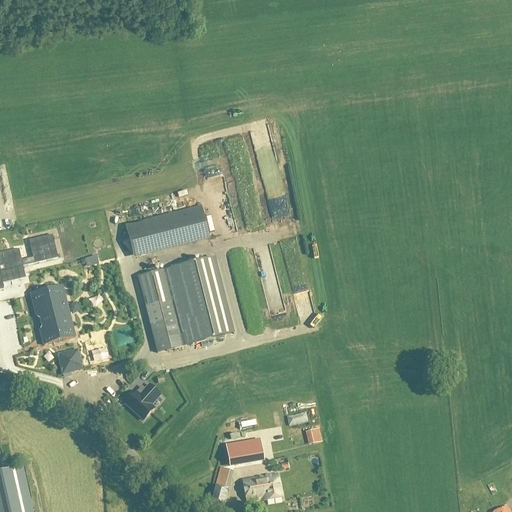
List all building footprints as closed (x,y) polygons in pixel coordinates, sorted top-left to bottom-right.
[(101,215),(111,254),(131,249),(126,226),(119,200),(15,227),(27,276),(58,268),(56,257),(60,256),(59,250),(54,251),(52,244),(49,244),(48,241),(52,240),(51,237),(55,236),(53,227),(101,215)] [(150,250),(133,255),(134,259),(210,240),(201,207),(143,222),(150,250)] [(58,268),(111,254),(101,215),(53,227),(55,236),(51,237),(52,240),(48,241),(49,244),(52,244),(54,251),(59,250),(60,256),(56,257),(58,268)] [(150,250),(143,222),(126,226),(131,249),(133,255),(150,250)] [(0,290),(4,290),(2,284),(26,279),(23,267),(22,261),(19,249),(0,253),(0,290)] [(133,255),(131,249),(111,254),(58,268),(27,276),(29,286),(134,259),(133,255)] [(215,258),(137,277),(157,354),(234,335),(215,258)] [(31,294),(37,318),(40,320),(42,327),(40,330),(44,346),(75,339),(62,286),(31,294)] [(81,301),(79,294),(71,296),(73,303),(81,301)] [(109,304),(114,327),(135,322),(129,299),(109,304)] [(116,341),(135,336),(132,323),(113,328),(116,341)] [(87,367),(99,366),(99,359),(106,359),(104,333),(85,334),(87,367)] [(78,349),(56,354),(61,376),(83,371),(78,349)] [(137,394),(135,393),(125,405),(142,421),(153,409),(150,407),(161,395),(149,385),(144,390),(142,388),(137,394)] [(226,436),(227,441),(253,434),(252,430),(226,436)] [(319,430),(310,432),(313,445),(322,442),(319,430)] [(260,440),(239,444),(243,463),(263,460),(260,440)] [(243,463),(239,444),(226,446),(230,466),(243,463)] [(0,511),(32,511),(23,467),(0,472),(0,511)] [(266,500),(266,502),(283,499),(278,473),(242,480),(247,504),(266,500)] [(221,511),(223,507),(228,488),(229,485),(217,482),(211,504),(210,510),(216,511),(221,511)]
